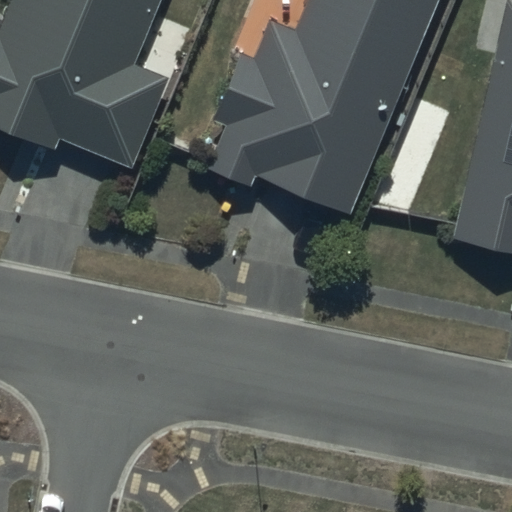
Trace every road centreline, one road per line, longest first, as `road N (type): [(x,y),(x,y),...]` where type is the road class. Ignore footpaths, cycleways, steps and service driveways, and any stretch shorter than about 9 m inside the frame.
road 1 (residential): [(109,347),(511,423)]
road 2 (residential): [(78,511),(109,347)]
